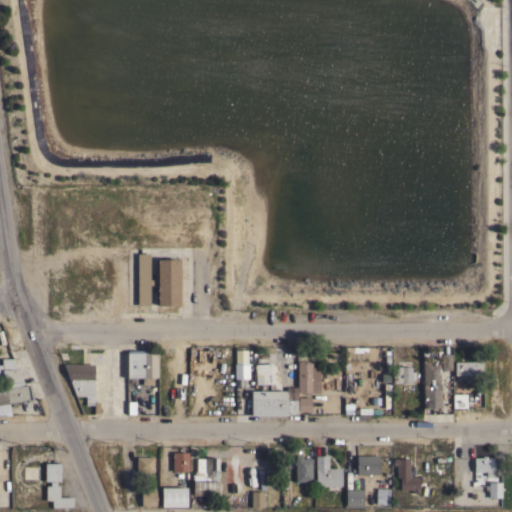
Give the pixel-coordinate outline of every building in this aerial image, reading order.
[(136,253),(149,253),(149,279),(155,279),(155,285),(149,285),(149,305),(136,305),(136,253)] [(179,305),(156,305),(156,259),(179,258),(179,305)] [(157,352),(157,377),(153,377),(153,384),(156,384),(156,399),(141,399),(141,384),(142,384),(142,377),(126,377),(126,352),(157,352)] [(451,369),(440,370),(440,353),(450,353),(451,369)] [(248,378),(234,379),(233,363),(235,363),(235,356),(241,356),(241,354),(242,354),(243,363),(248,363),(248,378)] [(0,382),(0,365),(1,365),(1,358),(12,358),(13,359),(17,357),(26,378),(22,380),(22,381),(2,382),(0,382)] [(308,361),(308,362),(311,362),(311,367),(318,367),(318,393),(296,392),(297,362),(298,362),(298,361),(308,361)] [(481,361),(481,374),(454,375),(454,361),(481,361)] [(272,362),(272,365),(275,365),(276,382),(279,382),(280,388),(269,389),(268,383),(262,384),(262,385),(254,385),(253,375),(255,375),(254,364),(272,362)] [(439,385),(423,385),(422,362),(433,362),(433,363),(439,363),(439,385)] [(93,364),(93,369),(95,369),(95,371),(93,371),(93,396),(75,396),(63,364),(93,364)] [(392,382),(392,368),(393,368),(393,367),(395,367),(395,366),(411,366),(411,371),(414,371),(414,379),(411,379),(411,382),(392,382)] [(22,381),(23,385),(28,384),(28,385),(29,385),(33,398),(7,403),(0,403),(0,383),(2,383),(2,382),(22,381)] [(383,395),(382,395),(382,394),(383,394),(383,383),(388,383),(388,384),(390,384),(390,389),(388,389),(388,408),(383,408),(383,395)] [(286,387),(296,387),(296,413),(287,413),(287,415),(250,415),(250,390),(286,390),(286,387)] [(440,407),(423,408),(422,389),(440,389),(440,407)] [(465,393),(466,407),(452,407),(452,394),(465,393)] [(310,397),(310,411),(297,411),(297,397),(310,397)] [(343,403),(353,403),(352,409),(358,409),(358,407),(370,408),(370,409),(379,409),(379,414),(358,414),(358,413),(352,413),(352,414),(343,414),(343,403)] [(171,452),(187,452),(188,471),(172,471),(171,452)] [(373,455),(373,453),(376,453),(376,455),(378,455),(378,474),(370,474),(370,475),(367,475),(367,474),(356,474),(355,455),(373,455)] [(340,467),(340,490),(327,490),(327,486),(314,486),(314,455),(327,455),(327,467),(334,467),(340,467)] [(153,456),(153,471),(135,471),(135,456),(153,456)] [(311,481),(294,481),(294,464),(293,464),(293,461),(294,461),(294,456),(301,456),(301,458),(310,458),(311,481)] [(493,475),(485,476),(485,471),(473,471),(473,457),(481,457),(481,456),(486,456),(486,457),(493,457),(493,475)] [(196,458),(204,458),(204,457),(218,457),(218,482),(217,482),(217,495),(192,495),(192,482),(191,482),(191,474),(196,474),(196,458)] [(409,476),(418,476),(418,492),(412,492),(412,489),(399,489),(399,477),(396,477),(396,464),(393,464),(393,458),(409,458),(409,476)] [(59,480),(44,481),(44,463),(59,463),(59,480)] [(259,489),(257,471),(271,469),(273,488),(259,489)] [(51,507),(51,500),(45,500),(45,485),(49,485),(49,481),(55,481),(56,485),(58,485),(59,496),(72,496),(72,506),(51,507)] [(500,497),(488,497),(488,490),(485,490),(485,485),(487,485),(487,481),(500,482),(500,497)] [(151,487),(156,487),(156,488),(157,505),(140,506),(140,489),(151,489),(151,487)] [(157,507),(183,507),(183,487),(156,487),(157,507)] [(389,488),(388,504),(375,504),(376,487),(389,488)] [(362,489),(362,505),(345,506),(345,489),(362,489)] [(250,491),(263,491),(263,499),(266,499),(266,504),(263,504),(263,507),(251,507),(250,491)]
